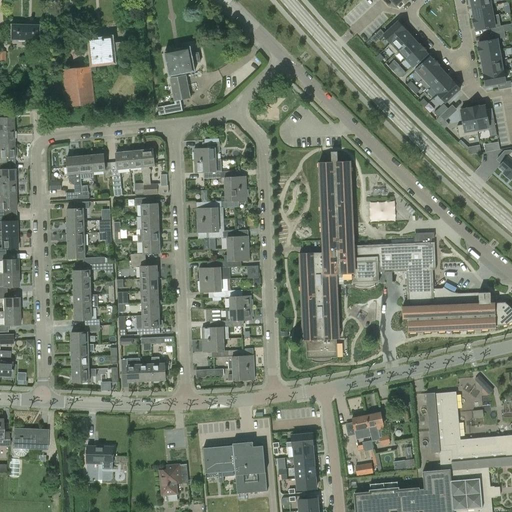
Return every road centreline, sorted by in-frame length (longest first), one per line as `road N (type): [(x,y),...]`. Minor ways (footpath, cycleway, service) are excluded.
road 1 (residential): [(43,404),(37,151),(58,138),(174,131)]
road 2 (tertiary): [(511,222),(286,0)]
road 3 (residential): [(511,278),(286,63)]
road 4 (residential): [(269,395),(263,152),(240,106)]
road 5 (residential): [(181,405),(174,131)]
road 6 (residential): [(323,386),(511,346)]
road 7 (residential): [(43,404),(181,405)]
road 8 (residential): [(338,511),(323,386)]
road 9 (residential): [(475,88),(406,13),(421,0)]
